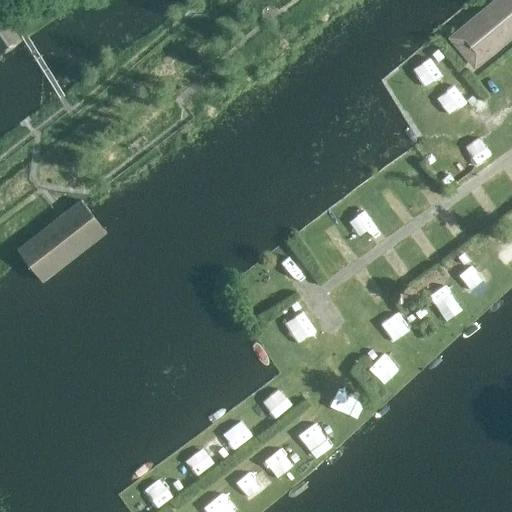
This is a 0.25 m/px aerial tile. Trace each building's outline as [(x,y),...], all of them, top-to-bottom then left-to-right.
[(453,39),(474,65),(511,33),(511,0),(495,0),(470,21),(473,24),(453,39)] [(0,53),(2,57),(21,44),(0,14),(0,53)] [(437,90),(446,82),(425,60),(416,69),(437,90)] [(460,85),(449,94),(467,116),(478,106),(460,85)] [(464,160),(473,173),(493,159),(484,146),(464,160)] [(417,175),(408,182),(424,203),(433,197),(417,175)] [(479,210),(488,205),(479,191),(471,197),(479,210)] [(19,253),(44,286),(109,235),(89,211),(84,204),(63,220),(19,253)] [(511,242),(494,254),(504,270),(511,265),(511,242)] [(471,299),(488,285),(471,265),(454,279),(471,299)] [(446,293),(430,305),(442,319),(457,307),(446,293)] [(372,382),(395,375),(389,356),(366,364),(372,382)] [(185,474),(192,481),(208,464),(200,457),(185,474)] [(150,496),(152,508),(170,505),(168,494),(150,496)]
